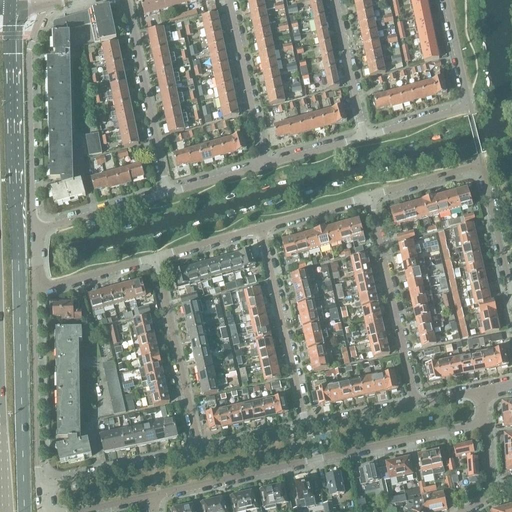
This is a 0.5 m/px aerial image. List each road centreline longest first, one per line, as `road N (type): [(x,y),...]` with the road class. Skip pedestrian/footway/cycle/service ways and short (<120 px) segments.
road 1 (primary): [(27,511),(10,0)]
road 2 (residential): [(156,495),(483,422)]
road 3 (residential): [(34,233),(28,60),(45,0)]
road 4 (residential): [(363,136),(467,107),(445,0)]
road 5 (residential): [(415,404),(367,199)]
road 6 (residential): [(305,429),(261,228)]
road 7 (residential): [(200,452),(157,259)]
road 8 (residential): [(167,193),(126,0)]
road 9 (residential): [(41,489),(34,292)]
road 10 (residential): [(264,166),(227,0)]
road 11 (residential): [(200,452),(41,489)]
road 12 (primary): [(0,357),(4,511)]
road 13 (residential): [(363,136),(334,0)]
road 14 (residential): [(34,233),(167,193)]
road 15 (residential): [(511,295),(479,167)]
road 16 (residential): [(34,292),(157,259)]
